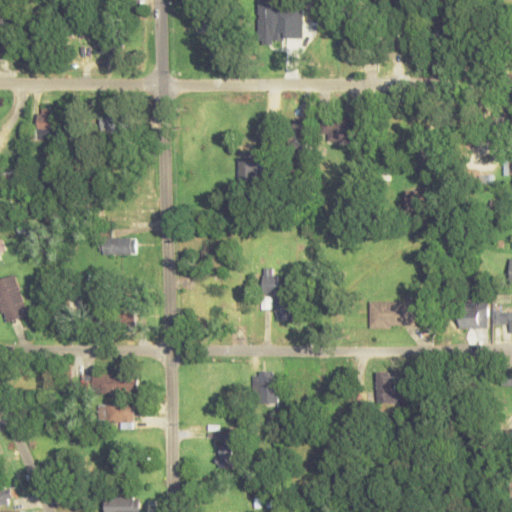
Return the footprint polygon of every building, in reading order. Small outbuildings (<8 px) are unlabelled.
[(259,0),(258,43),(277,43),(277,21),(303,22),(303,0),(259,0)] [(0,22),(0,50),(16,51),(16,22),(0,22)] [(346,47),(367,47),(367,24),(346,24),(346,47)] [(466,24),(436,24),(436,46),(466,46),(466,24)] [(119,25),(99,25),(99,52),(119,52),(119,25)] [(387,45),(417,45),(417,26),(387,26),(387,45)] [(60,109),(39,109),(39,125),(34,125),(34,139),(60,139),(60,109)] [(107,132),(126,132),(126,116),(107,116),(107,132)] [(308,150),(308,119),(291,119),(291,150),(308,150)] [(323,141),(360,141),(360,121),(323,121),(323,141)] [(239,184),(272,184),(272,159),(239,159),(239,184)] [(431,192),(406,192),(406,209),(431,209),(431,192)] [(140,238),(104,238),(104,253),(140,253),(140,238)] [(276,276),(276,267),(264,267),(264,294),(277,294),(276,320),(299,320),(299,276),(276,276)] [(0,300),(6,322),(28,315),(17,274),(0,279),(0,300)] [(488,327),(488,301),(461,301),(461,327),(488,327)] [(370,327),(413,327),(413,302),(370,302),(370,327)] [(143,306),(122,310),(125,325),(145,322),(143,306)] [(511,310),(494,310),(493,323),(508,323),(508,330),(511,329),(511,310)] [(280,402),(280,370),(254,370),(254,402),(280,402)] [(379,402),(402,402),(402,372),(379,372),(379,402)] [(511,385),(511,373),(502,373),(502,386),(511,385)] [(84,393),(140,393),(140,375),(84,375),(84,393)] [(137,402),(106,402),(106,421),(123,421),(123,427),(137,427),(137,402)] [(221,467),(244,467),(244,432),(221,432),(221,467)] [(0,487),(0,505),(15,503),(12,486),(0,487)] [(141,511),(142,497),(107,497),(106,511),(141,511)]
